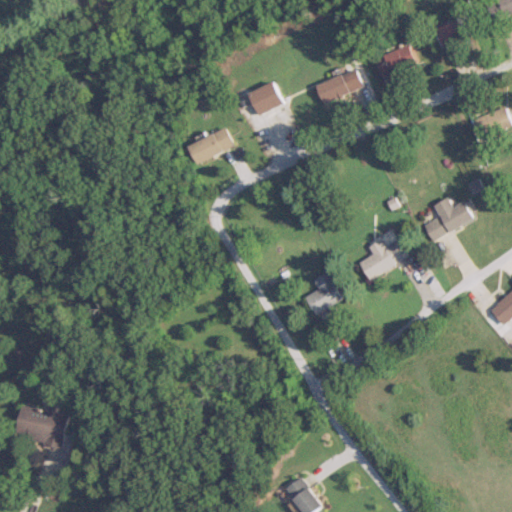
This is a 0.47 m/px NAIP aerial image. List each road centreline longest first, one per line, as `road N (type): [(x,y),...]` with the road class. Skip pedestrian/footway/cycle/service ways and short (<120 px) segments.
road 1 (residential): [(403,511),(340,434),(212,216),(214,205)]
road 2 (residential): [(511,63),(289,162),(214,205)]
road 3 (residential): [(314,391),(511,251)]
